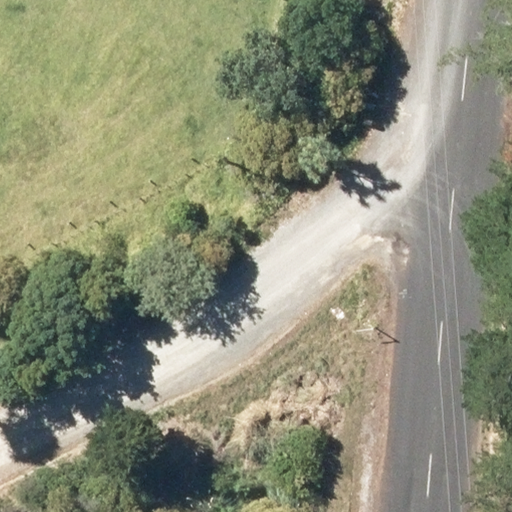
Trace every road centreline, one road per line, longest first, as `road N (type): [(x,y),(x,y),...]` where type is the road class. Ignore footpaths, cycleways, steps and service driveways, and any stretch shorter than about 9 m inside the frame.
road 1 (residential): [(0,440),(195,341),(315,242),(459,101)]
road 2 (tertiary): [(418,511),(459,101)]
